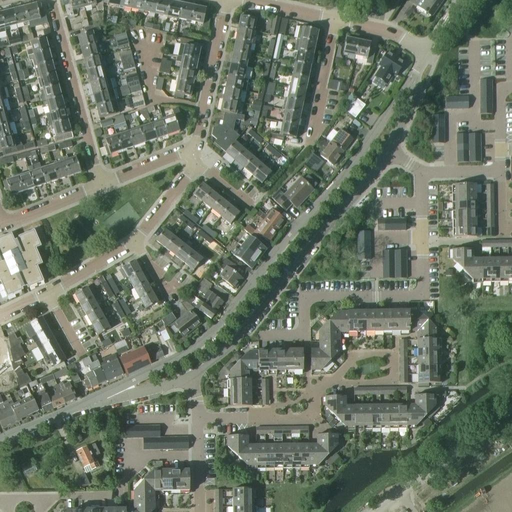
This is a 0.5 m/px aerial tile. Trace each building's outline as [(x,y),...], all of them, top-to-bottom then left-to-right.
[(84,9),(81,0),(68,0),(70,5),(64,7),(67,19),(73,17),(72,12),(84,9)] [(103,10),(100,0),(81,0),(84,9),(96,5),(97,11),(103,10)] [(132,0),(120,0),(119,7),(130,10),(132,0)] [(144,0),(132,0),(130,10),(142,12),(144,0)] [(157,0),(144,0),(142,12),(154,15),(157,0)] [(170,1),(164,0),(157,0),(154,15),(166,17),(170,1)] [(444,0),(414,0),(412,3),(432,17),(444,0)] [(182,4),(170,1),(166,17),(178,20),(182,4)] [(194,6),(182,4),(178,20),(190,22),(194,6)] [(40,21),(36,5),(25,8),(29,24),(40,21)] [(205,9),(194,6),(190,22),(202,25),(200,31),(207,32),(209,20),(203,18),(205,9)] [(29,24),(25,8),(13,11),(17,27),(29,24)] [(17,27),(13,11),(1,14),(5,30),(17,27)] [(248,18),(248,15),(242,14),(241,17),(239,16),(237,28),(253,32),(256,20),(248,18)] [(273,17),(269,35),(275,36),(279,19),(273,17)] [(281,19),(278,35),(284,36),(287,20),(281,19)] [(96,44),(92,32),(100,30),(98,25),(83,28),(85,34),(76,37),(80,48),(96,44)] [(318,31),(299,27),(296,39),(316,44),(318,31)] [(253,32),(237,28),(234,40),(251,44),(253,32)] [(43,31),(31,34),(33,40),(44,37),(43,31)] [(126,39),(125,33),(113,36),(115,42),(126,39)] [(358,41),(346,38),(344,46),(338,45),(335,58),(341,59),(342,54),(354,56),(358,41)] [(49,51),(45,39),(30,44),(31,49),(25,51),(27,57),(49,51)] [(128,45),(126,39),(115,42),(116,48),(128,45)] [(191,47),(192,41),(180,39),(179,45),(177,57),(198,61),(200,49),(191,47)] [(316,44),(296,39),(294,52),(296,52),(313,56),(316,44)] [(251,44),(234,40),(232,52),(248,56),(251,44)] [(374,53),(368,51),(369,43),(358,41),(354,56),(366,59),(365,64),(371,65),(374,53)] [(96,44),(80,48),(83,60),(99,56),(104,55),(101,43),(99,43),(96,44)] [(52,63),(49,51),(27,57),(28,62),(32,61),(34,68),(52,63)] [(131,57),(130,51),(118,54),(120,60),(131,57)] [(248,56),(232,52),(229,64),(246,68),(248,56)] [(313,56),(296,52),(294,64),(310,68),(313,56)] [(374,77),(375,78),(385,84),(386,85),(392,75),(395,77),(404,63),(387,53),(378,66),(381,68),(374,77)] [(102,67),(99,56),(83,60),(86,72),(106,67),(106,66),(102,67)] [(133,62),(131,57),(120,60),(121,66),(133,62)] [(198,61),(177,57),(176,62),(180,63),(179,70),(195,73),(198,61)] [(169,68),(170,62),(166,62),(166,60),(161,59),(160,66),(169,68)] [(135,68),(133,62),(121,66),(123,71),(135,68)] [(55,75),(52,63),(34,68),(37,80),(55,75)] [(246,68),(229,64),(227,76),(243,79),(246,68)] [(310,68),(294,64),(291,76),(308,80),(310,68)] [(169,68),(160,66),(158,73),(168,75),(169,68)] [(109,78),(106,67),(86,72),(89,84),(109,78)] [(195,73),(179,70),(176,82),(193,85),(195,73)] [(58,87),(55,75),(37,80),(40,92),(58,87)] [(138,80),(136,75),(125,78),(126,84),(138,80)] [(243,79),(227,76),(224,88),(241,91),(243,79)] [(308,80),(291,76),(289,88),(305,91),(308,80)] [(112,90),(109,78),(89,84),(92,96),(112,90)] [(139,86),(138,80),(126,84),(128,89),(139,86)] [(176,82),(174,94),(190,97),(193,85),(176,82)] [(141,92),(139,86),(128,89),(129,95),(141,92)] [(62,98),(58,87),(40,92),(41,96),(40,97),(42,104),(62,98)] [(241,91),(224,88),(222,99),(238,103),(241,91)] [(305,91),(289,88),(286,99),(303,103),(305,91)] [(115,102),(112,90),(92,96),(95,107),(115,102)] [(143,101),(142,95),(130,99),(132,104),(143,101)] [(355,118),(368,101),(361,96),(357,100),(354,97),(344,110),(355,118)] [(65,110),(62,98),(42,104),(43,108),(47,107),(49,114),(65,110)] [(238,103),(222,99),(220,111),(224,112),(236,115),(238,103)] [(303,103),(286,99),(284,99),(281,110),(284,111),(300,115),(303,103)] [(5,112),(2,101),(0,102),(0,114),(10,112),(10,111),(5,112)] [(145,107),(143,101),(132,104),(134,110),(145,107)] [(114,114),(119,113),(115,102),(95,107),(99,119),(114,115),(114,114)] [(182,121),(178,109),(173,110),(175,117),(163,121),(168,137),(180,133),(176,122),(182,121)] [(68,122),(65,110),(49,114),(52,126),(68,122)] [(300,115),(284,111),(281,123),(298,127),(300,115)] [(8,124),(13,123),(10,112),(0,114),(0,127),(8,125),(8,124)] [(236,115),(224,112),(222,125),(213,128),(211,136),(217,140),(214,144),(225,153),(234,142),(239,137),(232,132),(235,120),(243,122),(244,116),(236,115)] [(100,129),(112,125),(110,119),(98,123),(100,129)] [(168,137),(163,121),(151,125),(156,141),(168,137)] [(72,139),(68,122),(52,126),(55,138),(53,138),(54,144),(72,139)] [(298,127),(281,123),(279,135),(271,133),(270,139),(282,142),(283,136),(295,139),(298,127)] [(0,139),(11,137),(8,125),(0,127),(0,139)] [(156,141),(151,125),(140,128),(145,144),(156,141)] [(145,144),(140,128),(128,132),(134,148),(145,144)] [(256,135),(250,130),(247,133),(253,138),(256,135)] [(353,140),(340,130),(331,142),(344,152),(353,140)] [(119,132),(116,133),(116,134),(117,136),(122,152),(134,148),(128,132),(120,135),(119,132)] [(107,146),(104,147),(107,155),(110,154),(110,156),(122,152),(117,136),(116,134),(111,136),(112,137),(105,140),(107,146)] [(253,138),(259,144),(262,140),(256,135),(253,138)] [(11,137),(0,139),(0,152),(2,152),(4,157),(35,149),(33,142),(32,142),(33,143),(22,149),(16,138),(15,136),(11,137)] [(36,142),(38,148),(47,146),(45,140),(36,142)] [(330,143),(327,140),(322,146),(326,149),(320,156),(333,166),(344,152),(331,142),(330,143)] [(72,148),(71,142),(59,145),(60,151),(72,148)] [(243,150),(234,142),(225,153),(234,161),(243,150)] [(274,151),(269,145),(265,149),(271,154),(274,151)] [(252,158),(243,150),(234,161),(243,169),(252,158)] [(271,154),(277,159),(280,156),(274,151),(271,154)] [(312,154),(304,165),(314,174),(322,163),(312,154)] [(68,160),(67,157),(63,158),(69,178),(81,174),(76,158),(68,160)] [(13,163),(12,158),(0,160),(0,166),(0,167),(13,163)] [(69,178),(63,158),(57,160),(59,164),(52,166),(57,182),(69,178)] [(262,166),(252,158),(243,169),(252,177),(262,166)] [(41,169),(39,164),(31,166),(33,172),(29,173),(35,189),(46,185),(41,169)] [(57,182),(52,166),(41,169),(46,185),(57,182)] [(271,174),(262,166),(252,177),(262,185),(271,174)] [(35,189),(29,173),(18,177),(23,193),(35,189)] [(23,193),(18,177),(2,182),(5,191),(9,189),(12,197),(23,193)] [(313,191),(300,178),(283,196),(278,191),(272,198),(285,211),(292,204),(297,209),(313,191)] [(211,192),(202,184),(193,195),(202,203),(211,192)] [(476,194),(475,185),(452,185),(452,194),(476,194)] [(220,199),(211,192),(202,203),(211,210),(220,199)] [(476,203),(476,194),(452,194),(452,203),(476,203)] [(229,207),(220,199),(211,210),(220,217),(229,207)] [(476,211),(476,203),(452,203),(452,211),(476,211)] [(238,214),(229,207),(220,217),(230,225),(238,214)] [(192,215),(185,210),(182,214),(188,219),(192,215)] [(285,221),(272,210),(271,212),(269,211),(265,215),(267,217),(264,220),(270,224),(269,225),(277,231),(285,221)] [(476,220),(476,211),(452,211),(452,220),(476,220)] [(188,219),(194,224),(198,220),(192,215),(188,219)] [(187,221),(181,216),(178,220),(184,225),(187,221)] [(277,231),(269,225),(270,224),(264,220),(255,232),(248,226),(244,230),(252,237),(253,235),(258,239),(260,236),(269,242),(277,231)] [(476,228),(476,220),(452,220),(452,229),(476,228)] [(193,226),(187,221),(184,225),(190,230),(193,226)] [(210,230),(204,225),(201,229),(207,234),(210,230)] [(476,237),(476,228),(452,229),(452,238),(476,237)] [(213,239),(216,235),(210,230),(207,234),(213,239)] [(0,282),(6,298),(44,282),(37,267),(42,265),(36,249),(41,247),(34,231),(18,238),(19,240),(14,241),(11,234),(0,238),(0,282)] [(174,238),(164,231),(156,241),(165,249),(174,238)] [(205,236),(199,231),(196,235),(202,240),(205,236)] [(258,259),(265,250),(249,238),(245,235),(241,240),(245,243),(242,247),(258,259)] [(202,240),(208,245),(212,241),(205,236),(202,240)] [(183,245),(174,238),(165,249),(174,256),(183,245)] [(192,253),(183,245),(174,256),(184,263),(192,253)] [(258,259),(242,247),(238,252),(234,249),(230,254),(234,257),(250,269),(258,259)] [(473,259),(472,250),(449,250),(449,251),(451,251),(451,260),(462,270),(473,259)] [(201,260),(192,253),(184,263),(193,271),(201,260)] [(482,282),(481,259),(473,259),(462,270),(472,280),(481,280),(481,282),(482,282)] [(491,282),(490,259),(481,259),(482,282),(491,282)] [(499,282),(499,259),(490,259),(491,282),(499,282)] [(507,282),(507,259),(499,259),(499,282),(507,282)] [(235,267),(225,260),(219,269),(223,272),(219,278),(235,290),(242,280),(232,272),(235,267)] [(140,272),(134,262),(122,268),(128,279),(140,272)] [(146,282),(140,272),(128,279),(133,289),(146,282)] [(115,285),(112,278),(107,281),(111,288),(115,285)] [(195,290),(204,296),(203,298),(207,301),(204,305),(216,313),(223,303),(216,297),(216,296),(208,291),(208,290),(211,286),(203,280),(195,290)] [(109,289),(105,282),(101,284),(105,291),(109,289)] [(152,293),(146,282),(133,289),(139,300),(152,293)] [(111,288),(115,295),(119,292),(115,285),(111,288)] [(92,299),(87,288),(74,295),(80,306),(92,299)] [(105,291),(109,298),(113,296),(109,289),(105,291)] [(157,303),(152,293),(139,300),(145,310),(157,303)] [(189,296),(185,301),(189,304),(193,299),(189,296)] [(98,309),(92,299),(80,306),(86,316),(98,309)] [(126,306),(123,299),(118,302),(122,309),(126,306)] [(204,305),(200,301),(196,306),(200,310),(199,311),(211,320),(216,313),(204,305)] [(120,310),(116,303),(112,305),(116,312),(120,310)] [(122,309),(126,316),(130,313),(126,306),(122,309)] [(104,319),(98,309),(86,316),(92,326),(104,319)] [(116,312),(119,319),(124,317),(120,310),(116,312)] [(383,335),(382,311),(374,312),(374,335),(383,335)] [(391,335),(391,311),(382,311),(383,335),(391,335)] [(400,335),(399,311),(391,311),(391,335),(400,335)] [(409,335),(408,311),(399,311),(400,335),(409,335)] [(427,321),(417,311),(408,311),(409,335),(409,332),(417,332),(427,321)] [(172,325),(182,338),(199,324),(190,312),(172,325)] [(348,336),(348,312),(339,312),(329,322),(339,333),(348,333),(348,336)] [(357,335),(357,312),(348,312),(348,336),(357,335)] [(365,335),(365,312),(357,312),(357,335),(365,335)] [(374,335),(374,312),(365,312),(365,335),(374,335)] [(47,329),(41,318),(30,325),(36,335),(47,329)] [(110,330),(104,319),(92,326),(98,337),(110,330)] [(440,340),(440,339),(438,339),(437,331),(427,321),(417,332),(417,340),(440,340)] [(339,333),(329,322),(318,333),(318,342),(339,341),(339,333)] [(41,346),(53,339),(47,329),(36,335),(41,346)] [(10,350),(18,345),(19,345),(23,343),(20,338),(17,340),(14,334),(7,338),(10,350)] [(59,350),(53,339),(41,346),(37,348),(43,359),(59,350)] [(440,348),(440,340),(417,340),(417,349),(440,348)] [(330,361),(339,350),(339,341),(318,342),(319,350),(330,361)] [(10,350),(13,361),(13,362),(19,358),(18,358),(19,357),(16,353),(22,350),(19,345),(18,345),(10,350)] [(124,346),(115,350),(118,356),(126,352),(124,346)] [(150,364),(142,348),(118,359),(126,375),(150,364)] [(152,362),(163,357),(159,348),(147,353),(152,362)] [(440,357),(440,348),(417,349),(417,357),(440,357)] [(65,361),(59,350),(43,359),(43,360),(46,365),(50,362),(54,367),(65,361)] [(285,374),(284,350),(275,351),(276,374),(285,374)] [(293,374),(293,350),(284,350),(285,374),(293,374)] [(302,373),(302,350),(293,350),(293,374),(302,373)] [(330,361),(319,350),(310,350),(310,374),(311,374),(311,371),(320,371),(330,361)] [(259,374),(259,351),(250,351),(239,361),(250,372),(258,372),(258,374),(259,374)] [(267,374),(267,351),(259,351),(259,374),(267,374)] [(276,374),(275,351),(267,351),(267,374),(276,374)] [(122,375),(114,355),(106,358),(115,378),(122,375)] [(440,366),(440,357),(417,357),(417,366),(440,366)] [(13,361),(10,363),(12,369),(15,374),(21,371),(18,366),(22,364),(19,358),(13,362),(13,361)] [(97,361),(91,364),(88,358),(85,359),(89,366),(92,372),(98,385),(106,382),(98,366),(99,365),(97,361)] [(115,378),(106,358),(101,360),(103,364),(99,365),(98,366),(106,382),(115,378)] [(250,372),(239,361),(229,372),(229,380),(227,380),(227,381),(250,380),(250,372)] [(74,365),(67,368),(69,374),(76,370),(74,365)] [(441,374),(440,366),(417,366),(417,374),(441,374)] [(66,367),(60,370),(63,376),(68,373),(66,367)] [(15,374),(17,378),(15,380),(18,389),(23,386),(28,384),(31,383),(26,374),(23,375),(21,371),(15,374)] [(98,385),(92,372),(86,375),(88,380),(83,382),(87,390),(98,385)] [(76,374),(70,377),(74,386),(80,383),(76,374)] [(441,384),(441,374),(417,374),(417,384),(441,384)] [(251,389),(250,380),(227,381),(227,389),(251,389)] [(63,385),(62,383),(52,387),(54,390),(45,394),(52,409),(63,404),(59,395),(66,392),(63,386),(63,385)] [(75,399),(69,383),(63,385),(63,386),(66,392),(59,395),(63,404),(75,399)] [(251,398),(251,389),(227,389),(227,398),(251,398)] [(45,394),(44,390),(35,394),(37,399),(43,413),(52,409),(45,394)] [(437,396),(414,396),(414,405),(425,416),(429,419),(439,409),(435,405),(435,397),(437,397),(437,396)] [(38,411),(32,397),(20,403),(27,417),(38,411)] [(227,398),(227,407),(251,407),(251,398),(227,398)] [(346,406),(345,398),(322,398),(322,399),(325,399),(325,407),(335,417),(346,406)] [(15,405),(13,402),(12,403),(11,401),(8,403),(17,422),(27,417),(20,403),(15,405)] [(17,422),(8,403),(7,403),(7,404),(2,406),(4,410),(0,411),(0,422),(3,428),(17,422)] [(398,429),(397,405),(389,406),(389,429),(398,429)] [(406,429),(406,405),(397,405),(398,429),(406,429)] [(425,416),(414,405),(406,405),(406,429),(407,429),(407,426),(415,426),(425,416)] [(354,429),(354,406),(346,406),(335,417),(345,427),(353,427),(354,429)] [(363,429),(362,406),(354,406),(354,429),(363,429)] [(371,429),(371,406),(362,406),(363,429),(371,429)] [(380,429),(380,406),(371,406),(371,429),(380,429)] [(389,429),(389,406),(380,406),(380,429),(389,429)] [(426,418),(421,423),(426,428),(431,423),(426,418)] [(332,420),(327,424),(331,428),(336,423),(332,420)] [(339,436),(339,435),(316,436),(316,445),(327,455),(338,445),(337,436),(339,436)] [(248,446),(248,436),(224,437),(224,438),(227,438),(227,447),(237,457),(248,446)] [(87,448),(76,453),(83,469),(89,466),(91,471),(99,467),(96,462),(95,461),(93,462),(92,458),(99,455),(94,445),(87,448)] [(265,469),(265,445),(256,446),(257,469),(265,469)] [(274,469),(273,445),(265,445),(265,469),(274,469)] [(282,468),(282,445),(273,445),(274,469),(282,468)] [(291,468),(291,445),(282,445),(282,468),(291,468)] [(300,468),(300,445),(291,445),(291,468),(300,468)] [(308,468),(308,445),(300,445),(300,468),(308,468)] [(327,455),(316,445),(308,445),(308,468),(309,468),(309,465),(318,465),(327,455)] [(257,469),(256,446),(248,446),(237,457),(247,467),(256,466),(256,469),(257,469)] [(162,494),(162,470),(153,470),(143,481),(154,491),(161,491),(161,494),(162,494)] [(171,494),(170,470),(162,470),(162,494),(171,494)] [(179,494),(179,470),(170,470),(171,494),(179,494)] [(188,494),(188,470),(179,470),(179,494),(188,494)] [(84,474),(77,477),(82,488),(89,485),(84,474)] [(154,491),(143,481),(133,492),(133,500),(154,500),(154,491)] [(255,498),(255,489),(231,490),(232,499),(255,498)] [(255,507),(255,498),(232,499),(232,507),(255,507)] [(136,511),(151,511),(154,509),(154,500),(133,500),(133,509),(136,511)]
